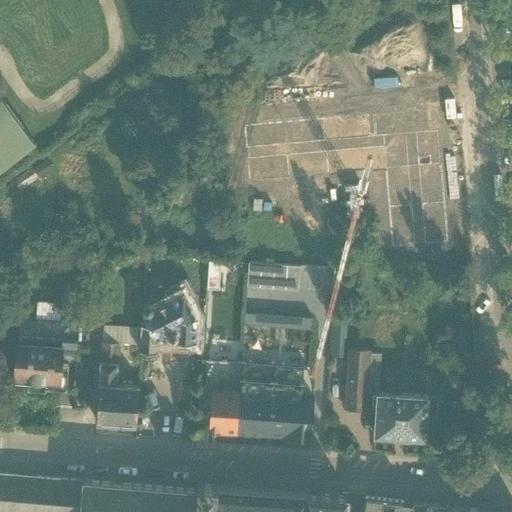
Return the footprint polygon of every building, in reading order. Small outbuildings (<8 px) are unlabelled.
[(0,171),(34,145),(0,98),(0,171)] [(323,119),(243,125),(248,182),(328,175),(328,177),(342,176),(342,173),(370,171),(371,174),(385,172),(389,226),(391,248),(414,246),(414,245),(424,244),(424,246),(448,244),(441,165),(444,165),(444,163),(440,163),(437,131),(429,132),(427,110),(368,115),(368,112),(366,112),(366,115),(323,119)] [(161,239),(214,236),(212,205),(160,208),(161,239)] [(143,240),(155,239),(153,209),(142,210),(143,240)] [(206,289),(218,290),(219,261),(207,261),(206,289)] [(302,267),(247,263),(245,287),(301,290),(302,267)] [(149,326),(141,325),(140,328),(140,344),(140,351),(156,352),(157,339),(166,335),(166,336),(167,337),(168,339),(169,340),(170,340),(171,340),(173,340),(174,340),(195,341),(196,314),(205,312),(206,293),(186,297),(194,293),(187,278),(159,290),(164,301),(153,307),(152,306),(152,304),(150,303),(148,302),(146,302),(143,303),(142,304),(142,308),(149,326)] [(45,380),(66,381),(69,345),(77,346),(79,321),(60,320),(61,304),(37,302),(35,319),(19,318),(14,386),(45,388),(45,380)] [(331,315),(330,353),(340,353),(341,337),(345,337),(346,316),(331,315)] [(103,325),(96,422),(136,424),(138,384),(116,382),(119,343),(140,344),(140,328),(103,325)] [(427,394),(377,391),(380,354),(370,353),(370,349),(348,348),(343,408),(366,410),(366,408),(375,408),(374,435),(424,438),(427,394)] [(210,391),(208,429),(237,430),(240,388),(241,363),(200,361),(200,374),(204,374),(203,391),(210,391)] [(240,388),(237,430),(308,434),(312,367),(241,363),(240,388)] [(511,429),(511,424),(507,416),(501,420),(508,431),(511,429)] [(346,511),(348,495),(217,485),(213,484),(213,485),(201,484),(201,483),(197,483),(197,487),(197,489),(87,480),(87,479),(83,479),(83,480),(0,472),(0,511),(346,511)] [(410,511),(412,502),(366,496),(364,511),(410,511)] [(447,511),(448,506),(412,502),(410,511),(447,511)]
